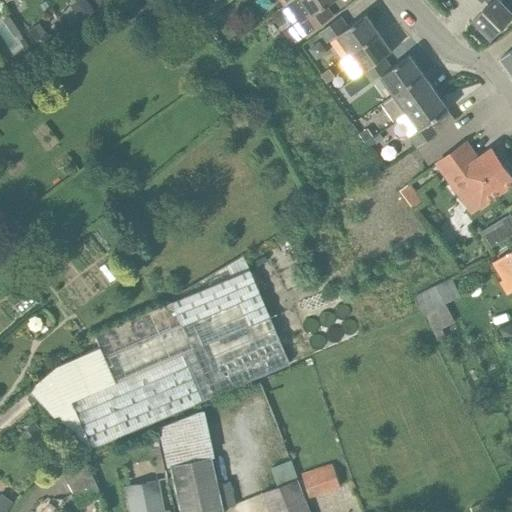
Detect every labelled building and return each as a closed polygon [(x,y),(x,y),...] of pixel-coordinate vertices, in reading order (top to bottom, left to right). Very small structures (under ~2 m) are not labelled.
[(94,14),(84,0),(70,10),(80,24),(94,14)] [(116,1),(114,0),(92,0),(101,12),(116,1)] [(293,0),(284,6),(282,8),(293,25),(283,32),(293,45),(333,16),(326,6),(334,0),(293,0)] [(511,17),(511,0),(480,0),(482,1),(483,0),(489,5),(473,20),(491,38),(511,17)] [(351,53),(379,33),(366,15),(349,27),(341,17),(320,32),(328,42),(338,35),(351,53)] [(14,37),(19,34),(9,18),(3,22),(14,37)] [(365,71),(384,57),(393,51),(379,33),(351,53),(365,71)] [(29,56),(33,53),(23,39),(19,42),(29,56)] [(511,50),(500,59),(511,74),(511,50)] [(392,68),(384,57),(365,71),(373,83),(382,75),(395,93),(423,73),(410,55),(392,68)] [(331,69),(323,75),(329,83),(337,78),(331,69)] [(436,91),(423,73),(395,93),(381,104),(394,122),(408,112),(408,111),(436,91)] [(358,92),(350,82),(343,87),(351,97),(358,92)] [(408,111),(408,112),(420,129),(410,136),(419,148),(439,133),(431,123),(449,110),(436,91),(408,111)] [(375,137),(369,129),(361,135),(367,143),(373,138),(375,137)] [(478,160),(466,143),(438,162),(473,211),(511,182),(511,176),(493,149),(478,160)] [(492,245),(511,233),(511,215),(484,231),(492,245)] [(511,250),(496,261),(507,280),(499,284),(506,295),(511,291),(511,250)] [(72,401),(91,451),(202,402),(288,364),(248,270),(172,301),(94,335),(99,347),(115,383),(72,401)] [(417,293),(425,312),(464,296),(456,276),(417,293)] [(445,337),(441,328),(454,322),(445,304),(425,314),(437,340),(445,337)] [(511,324),(501,328),(505,340),(511,338),(511,324)] [(115,383),(99,347),(54,366),(28,390),(83,454),(91,451),(72,401),(115,383)] [(33,425),(26,432),(34,441),(42,434),(33,425)] [(221,511),(210,457),(170,466),(180,511),(221,511)] [(66,484),(89,473),(83,461),(61,473),(66,484)] [(311,499),(341,487),(333,463),(302,475),(311,499)] [(79,505),(99,494),(95,484),(89,473),(66,484),(72,496),(79,505)] [(167,511),(167,510),(162,511),(157,481),(126,487),(130,511),(167,511)] [(270,511),(309,511),(298,481),(263,494),(270,511)] [(0,511),(4,511),(11,504),(0,495),(0,511)]
